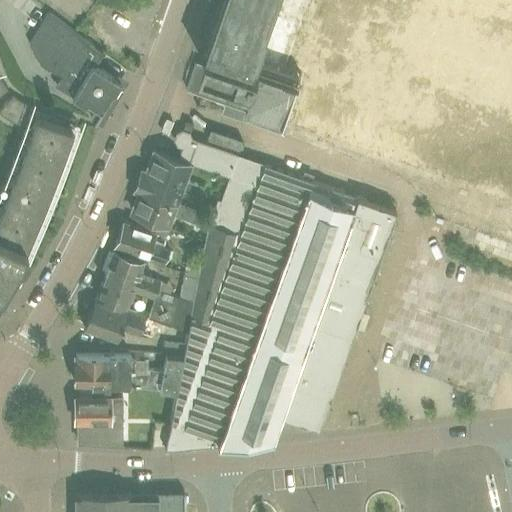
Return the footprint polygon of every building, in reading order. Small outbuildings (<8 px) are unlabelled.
[(107,0),(106,6),(142,19),(148,0),(107,0)] [(188,83),(187,88),(202,93),(226,101),(246,108),(247,109),(248,108),(287,122),(302,81),(256,65),(278,0),(224,0),(222,8),(222,9),(213,35),(212,36),(209,45),(213,46),(212,49),(211,49),(206,63),(196,60),(188,83)] [(106,6),(99,26),(135,39),(142,19),(106,6)] [(49,11),(30,43),(41,62),(64,76),(58,86),(102,112),(104,112),(104,113),(123,82),(121,81),(121,80),(96,65),(103,52),(104,52),(74,30),(49,11)] [(0,95),(9,88),(6,85),(4,81),(2,77),(0,73),(0,95)] [(14,93),(0,107),(0,111),(1,112),(4,115),(8,117),(12,120),(17,123),(20,124),(23,125),(31,128),(25,144),(14,173),(2,202),(0,207),(0,292),(0,293),(10,277),(19,262),(21,259),(26,247),(39,217),(51,187),(62,158),(68,143),(76,119),(31,104),(29,103),(25,101),(21,99),(17,96),(14,93)] [(356,307),(349,304),(384,204),(192,137),(189,131),(183,129),(177,132),(175,138),(178,143),(183,145),(180,156),(192,160),(230,173),(220,198),(217,197),(208,221),(201,258),(198,277),(193,301),(188,330),(183,355),(177,388),(169,429),(166,448),(272,438),(281,413),(307,423),(343,321),(351,324),(356,307)] [(136,187),(176,202),(181,189),(201,196),(205,185),(185,178),(190,163),(154,150),(147,170),(143,168),(136,187)] [(199,210),(176,202),(136,187),(136,188),(140,189),(132,209),(169,222),(172,212),(195,221),(199,210)] [(150,221),(148,228),(124,219),(115,244),(146,256),(146,255),(165,262),(170,249),(151,242),(155,231),(167,235),(170,228),(150,221)] [(141,270),(144,260),(113,249),(106,269),(158,288),(161,280),(152,276),(153,275),(141,270)] [(188,256),(185,272),(198,277),(201,258),(188,256)] [(181,297),(158,288),(106,269),(97,294),(128,306),(133,290),(155,298),(149,316),(188,330),(193,301),(181,297)] [(193,301),(198,277),(185,272),(181,297),(193,301)] [(147,315),(146,317),(95,299),(85,327),(116,338),(120,327),(141,334),(147,315)] [(163,341),(162,351),(183,353),(184,343),(163,341)] [(131,371),(131,352),(76,352),(76,380),(109,381),(108,383),(166,387),(177,388),(183,355),(167,352),(164,369),(150,367),(149,371),(131,371)] [(75,394),(76,421),(79,420),(80,439),(123,438),(122,408),(131,408),(131,393),(110,394),(110,387),(92,388),(92,394),(75,394)] [(184,511),(184,491),(76,491),(76,511),(184,511)]
